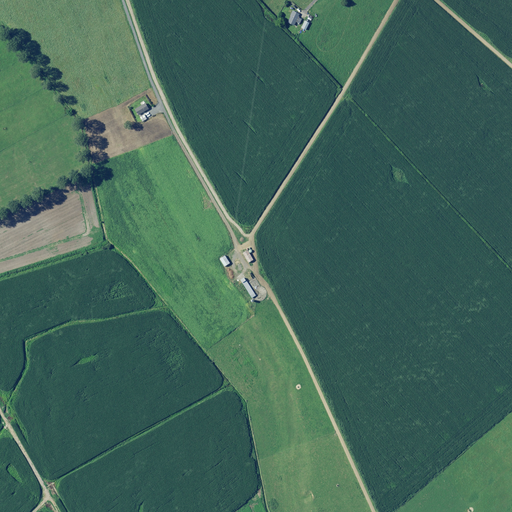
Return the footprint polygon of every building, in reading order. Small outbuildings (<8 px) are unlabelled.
[(298,18),(300,14),(293,11),(290,16),(291,16),(288,23),(294,26),(296,22),(300,24),(302,20),(298,18)] [(145,103),(134,110),(138,116),(149,109),(145,103)] [(248,251),(243,254),(248,263),(253,261),(248,251)] [(225,257),(219,259),(225,267),(230,264),(225,257)] [(256,296),(244,278),(241,280),(252,298),(256,296)]
